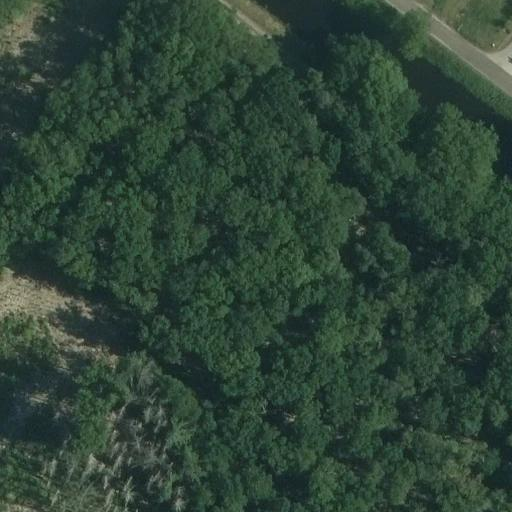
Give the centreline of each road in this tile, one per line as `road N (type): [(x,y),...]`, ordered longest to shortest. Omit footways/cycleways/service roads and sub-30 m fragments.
road 1 (track): [(214,0),(511,225)]
road 2 (tertiary): [(511,84),(400,0)]
